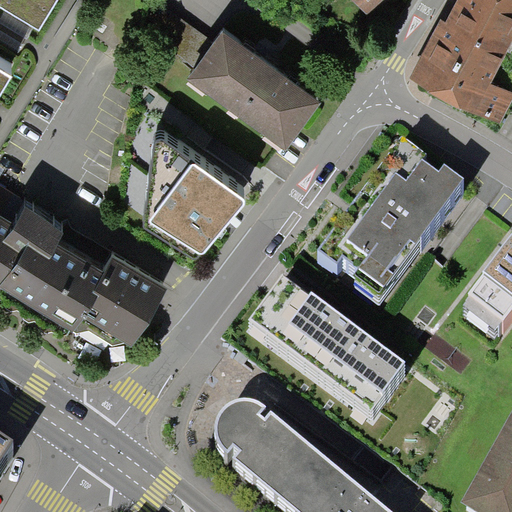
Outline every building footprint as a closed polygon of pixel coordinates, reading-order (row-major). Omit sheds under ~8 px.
[(9,0),(34,13),(41,0),(9,0)] [(511,93),(486,80),(511,30),(511,0),(460,0),(420,76),(501,120),(511,98),(511,93)] [(287,126),(320,79),(220,9),(187,55),(287,126)] [(193,242),(246,178),(159,120),(143,208),(193,242)] [(376,305),(458,194),(397,149),(315,260),(376,305)] [(125,342),(162,286),(106,249),(97,263),(53,234),(59,225),(17,197),(4,217),(0,214),(0,279),(1,277),(69,322),(77,310),(125,342)] [(511,243),(462,310),(502,340),(511,325),(511,243)] [(373,422),(411,370),(326,308),(281,275),(243,327),(373,422)] [(511,511),(511,408),(464,496),(494,511),(511,511)] [(283,511),(376,511),(265,419),(249,413),(226,418),(217,429),(218,447),(228,464),(283,511)] [(0,470),(13,451),(0,443),(0,470)]
